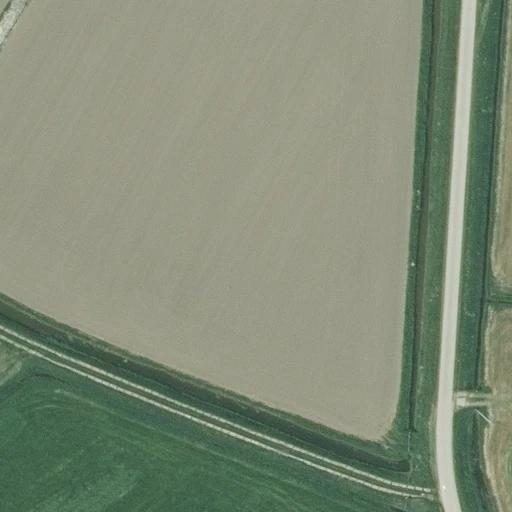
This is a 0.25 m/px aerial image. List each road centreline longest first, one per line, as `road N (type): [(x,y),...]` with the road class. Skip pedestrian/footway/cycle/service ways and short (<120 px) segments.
road 1 (unclassified): [(450,511),(441,434),(464,0)]
road 2 (track): [(447,503),(44,353),(0,328)]
